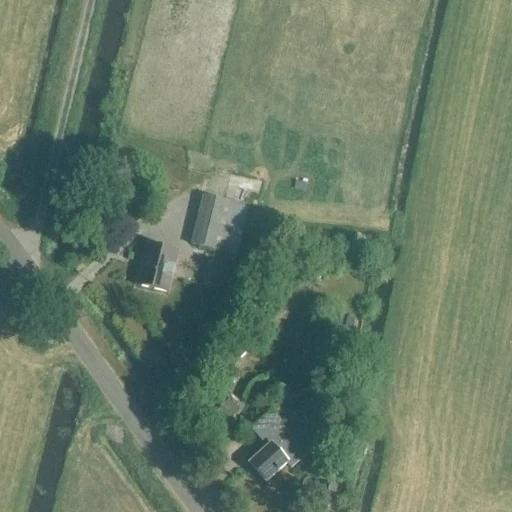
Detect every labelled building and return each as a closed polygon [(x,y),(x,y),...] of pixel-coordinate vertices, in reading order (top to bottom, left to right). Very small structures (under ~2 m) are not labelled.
[(223,254),(234,206),(203,198),(191,246),(223,254)] [(167,294),(177,254),(146,246),(136,287),(167,294)] [(202,286),(218,290),(224,267),(208,263),(202,286)] [(343,330),(351,332),(353,320),(345,319),(343,330)] [(339,361),(339,337),(317,337),(317,361),(339,361)] [(225,427),(241,411),(230,400),(214,416),(225,427)] [(295,443),(280,426),(282,425),(270,412),(250,430),(262,443),(263,442),(268,448),(249,466),(265,484),(286,465),(290,470),(308,453),(297,441),(295,443)]
